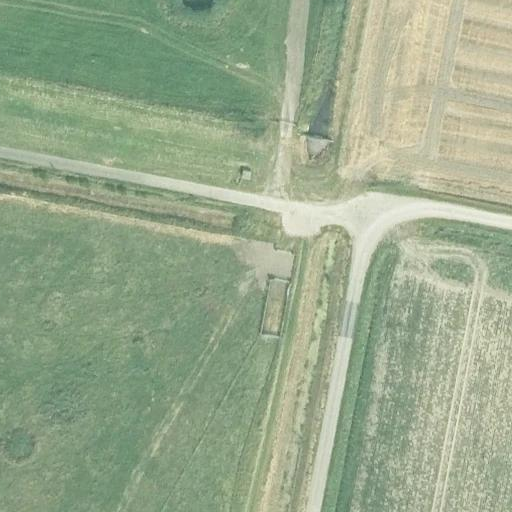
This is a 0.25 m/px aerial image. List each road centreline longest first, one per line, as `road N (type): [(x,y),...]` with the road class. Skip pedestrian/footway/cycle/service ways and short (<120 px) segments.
road 1 (unclassified): [(369,218),(0,152)]
road 2 (unclassified): [(312,511),(369,218)]
road 3 (unclassified): [(511,224),(412,205),(369,218)]
